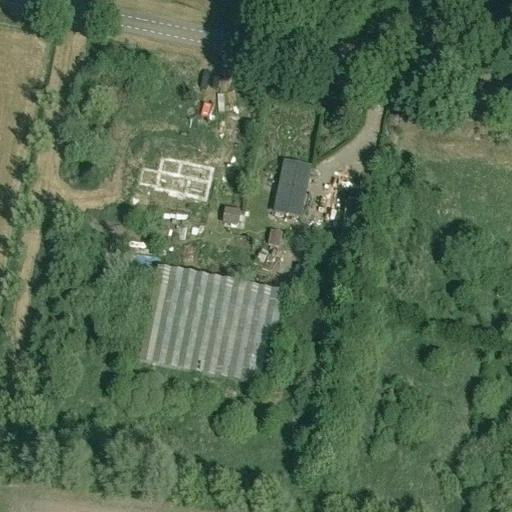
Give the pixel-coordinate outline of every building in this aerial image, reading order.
[(299,218),(309,169),(284,164),(274,213),(299,218)] [(192,235),(205,239),(209,226),(196,222),(192,235)] [(133,238),(131,249),(156,254),(158,243),(133,238)] [(155,257),(141,258),(142,270),(157,268),(155,257)] [(264,389),(283,293),(158,269),(139,364),(264,389)]
